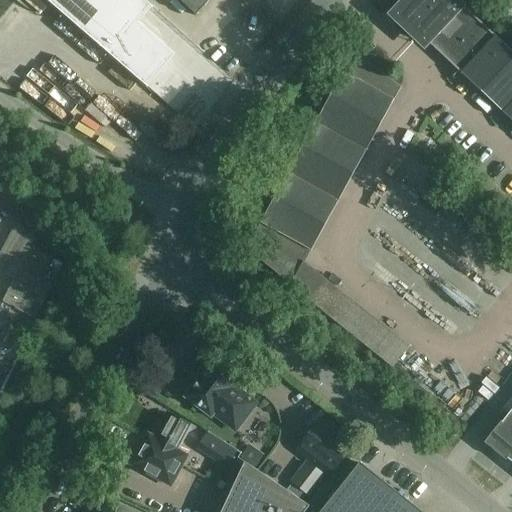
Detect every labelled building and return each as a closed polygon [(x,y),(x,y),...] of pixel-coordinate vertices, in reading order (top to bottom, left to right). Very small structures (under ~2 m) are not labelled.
[(141,0),(43,0),(142,87),(169,58),(134,25),(150,7),(141,0)] [(178,0),(195,16),(210,0),(178,0)] [(511,121),(511,52),(456,0),(418,0),(401,18),(511,121)] [(347,74),(343,72),(246,249),(292,286),(401,88),(362,58),(347,74)] [(34,291),(40,282),(50,287),(62,266),(51,261),(52,260),(30,248),(2,301),(34,318),(45,297),(34,291)] [(303,290),(387,358),(405,336),(320,268),(303,290)] [(256,404),(248,398),(234,387),(238,382),(238,383),(240,381),(238,379),(238,380),(214,362),(213,360),(211,362),(212,362),(186,396),(185,396),(184,398),(186,399),(209,416),(209,417),(211,418),(212,416),(213,414),(235,431),(256,404)] [(511,463),(511,409),(502,423),(501,422),(484,443),(506,461),(507,459),(511,463)] [(167,414),(149,447),(143,444),(131,466),(170,487),(186,457),(176,451),(189,426),(167,414)] [(297,451),(330,475),(354,443),(321,418),(297,451)] [(227,468),(238,451),(228,444),(217,461),(227,468)] [(243,463),(221,511),(306,511),(309,509),(243,463)] [(420,511),(360,463),(320,511),(420,511)]
